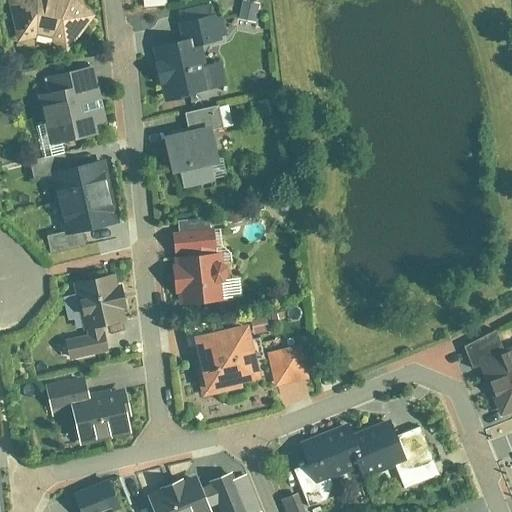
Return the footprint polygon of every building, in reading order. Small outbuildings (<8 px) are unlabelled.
[(15,0),(7,2),(17,44),(32,44),(51,47),(69,56),(94,19),(69,1),(62,0),(15,0)] [(199,45),(156,53),(166,104),(208,95),(199,45)] [(104,125),(93,73),(51,81),(55,99),(44,101),(56,152),(93,143),(91,128),(104,125)] [(211,131),(166,139),(174,180),(219,171),(211,131)] [(62,203),(107,192),(109,192),(102,162),(55,173),(62,203)] [(62,203),(60,203),(67,233),(114,222),(107,192),(62,203)] [(213,234),(173,240),(176,262),(217,256),(213,234)] [(217,256),(176,262),(183,312),(224,306),(217,256)] [(114,283),(77,291),(87,337),(103,333),(124,329),(114,283)] [(107,353),(103,333),(87,337),(67,341),(71,361),(107,353)] [(245,335),(193,347),(204,400),(257,389),(245,335)] [(299,350),(267,356),(275,388),(307,380),(299,350)] [(511,354),(479,366),(497,418),(511,412),(511,354)] [(76,409),(90,407),(86,383),(49,390),(54,414),(76,409)] [(84,449),(133,439),(125,400),(90,407),(76,409),(84,449)] [(396,422),(350,439),(363,471),(407,455),(396,422)] [(346,430),(300,447),(313,479),(357,463),(346,430)] [(261,511),(247,475),(209,489),(218,511),(261,511)] [(207,511),(195,483),(147,502),(150,511),(207,511)] [(121,511),(113,487),(75,498),(79,511),(121,511)]
